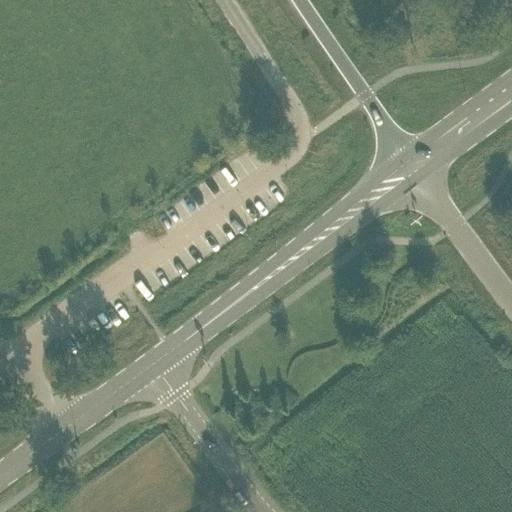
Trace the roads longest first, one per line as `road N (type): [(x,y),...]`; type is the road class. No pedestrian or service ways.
road 1 (unclassified): [(13,353),(123,280),(302,140),(228,0)]
road 2 (tertiary): [(154,362),(413,167)]
road 3 (motorway): [(300,0),(413,167)]
road 4 (unclassified): [(265,511),(154,362)]
road 5 (motorway): [(413,167),(511,295)]
road 6 (tertiary): [(511,94),(413,167)]
